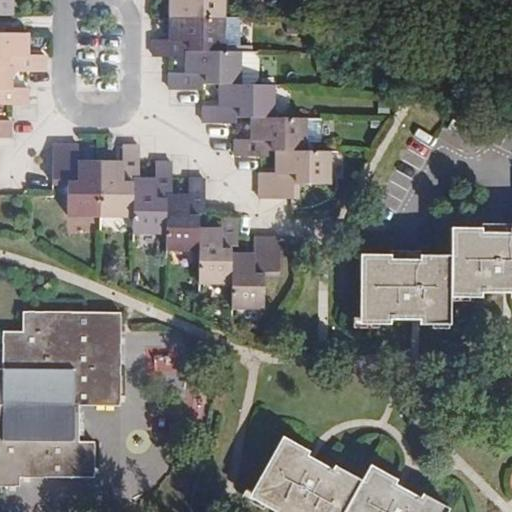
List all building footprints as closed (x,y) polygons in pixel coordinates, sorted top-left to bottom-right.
[(174,0),(174,15),(174,36),(169,36),(154,36),(153,54),(184,54),(189,55),(189,71),(184,71),(171,71),(171,87),(201,86),(202,80),(218,80),(223,80),(223,103),(217,103),(203,103),(203,119),(235,120),(235,114),(249,114),(255,114),(254,136),(249,136),(235,137),(235,153),(268,154),(268,148),(274,148),(280,148),(279,169),(273,169),(259,169),(259,197),(297,197),(297,183),(329,182),(331,148),(305,148),(305,115),(275,114),(275,80),(251,80),(242,80),(242,49),(241,49),(225,48),(226,15),(225,0),(174,0)] [(241,15),(226,15),(225,48),(241,49),(241,15)] [(0,130),(10,130),(10,114),(0,113),(0,96),(26,97),(26,81),(6,81),(7,64),(44,65),(43,48),(27,47),(22,47),(22,26),(0,26),(0,130)] [(242,80),(251,80),(257,75),(257,54),(252,49),(242,49),(242,80)] [(166,192),(174,192),(175,160),(157,160),(156,178),(156,183),(140,183),(140,178),(141,145),(122,145),(122,161),(122,167),(102,167),(79,166),(79,160),(79,145),(52,145),(52,183),(66,183),(66,216),(132,217),(132,233),(165,234),(165,251),(197,252),(197,282),(229,283),(229,309),(264,308),(264,275),(279,275),(279,237),(252,237),(252,251),(252,257),(229,257),(229,251),(229,244),(237,244),(237,212),(219,211),(219,227),(219,232),(197,232),(198,227),(198,211),(203,211),(203,179),(186,178),(186,192),(186,198),(166,198),(166,192)] [(511,229),(453,228),(452,255),(361,250),(358,314),(377,315),(377,322),(389,322),(389,318),(410,319),(410,311),(420,311),(420,320),(419,323),(431,325),(431,318),(450,319),(450,298),(451,291),(483,293),(503,294),(504,286),(511,286),(511,294),(511,301),(511,229)] [(483,293),(451,291),(450,298),(483,300),(483,293)] [(0,485),(22,485),(22,476),(96,474),(96,438),(81,438),(80,403),(121,403),(121,372),(120,359),(118,349),(117,333),(116,315),(25,310),(25,329),(2,329),(2,346),(9,346),(9,365),(2,365),(0,365),(0,485)] [(410,311),(410,319),(420,320),(420,311),(410,311)] [(363,460),(354,476),(327,462),(325,467),(299,452),(301,447),(276,434),(237,509),(243,511),(437,511),(442,503),(416,489),(414,493),(388,478),(389,475),(363,460)]
